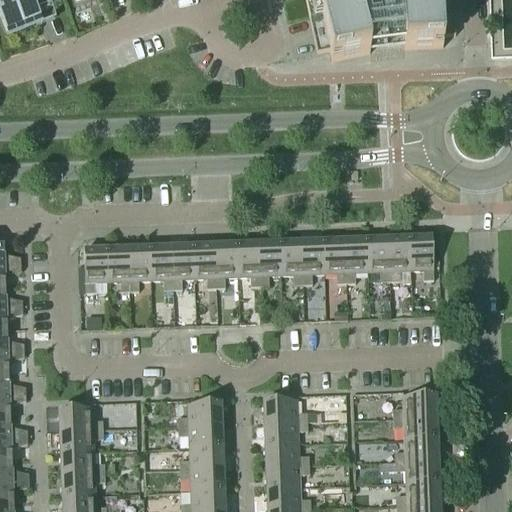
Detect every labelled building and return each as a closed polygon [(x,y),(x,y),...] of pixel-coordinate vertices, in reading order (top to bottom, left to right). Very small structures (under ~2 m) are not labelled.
[(53,8),(50,0),(0,0),(0,21),(6,35),(32,27),(30,17),(53,8)] [(72,0),(75,8),(93,2),(92,0),(72,0)] [(454,39),(452,0),(303,0),(316,57),(328,54),(331,65),(368,57),(368,55),(403,51),(403,52),(442,51),(441,40),(454,39)] [(432,285),(431,256),(431,241),(408,242),(409,276),(422,275),(422,285),(432,285)] [(409,276),(408,242),(387,243),(388,287),(397,286),(397,276),(409,276)] [(388,287),(387,243),(365,244),(366,277),(378,277),(379,287),(388,287)] [(345,288),(343,244),(322,245),(323,279),(335,278),(336,289),(345,288)] [(366,277),(365,244),(343,244),(345,288),(354,288),(354,278),(366,277)] [(323,279),(322,245),(300,246),(302,290),(311,290),(310,279),(323,279)] [(302,290),(300,246),(279,247),(280,281),(292,280),(293,290),(302,290)] [(19,263),(3,259),(2,247),(0,247),(0,269),(20,269),(19,263)] [(280,281),(279,247),(257,248),(259,291),(268,291),(267,281),(280,281)] [(259,291),(257,248),(235,249),(236,282),(249,282),(250,292),(259,291)] [(215,293),(213,249),(192,250),(193,284),(205,283),(206,293),(215,293)] [(236,282),(235,249),(213,249),(215,293),(224,293),(224,283),(236,282)] [(193,284),(192,250),(170,251),(172,295),(181,294),(181,284),(193,284)] [(172,295),(170,251),(148,252),(149,286),(162,285),(163,295),(172,295)] [(149,286),(148,252),(127,253),(128,296),(138,296),(137,286),(149,286)] [(107,287),(105,253),(83,254),(84,298),(94,298),(94,288),(107,287)] [(128,296),(127,253),(105,253),(107,287),(119,287),(119,297),(128,296)] [(4,281),(20,276),(20,269),(0,269),(0,291),(4,291),(4,281)] [(4,302),(4,291),(0,291),(0,313),(21,312),(21,306),(4,302)] [(5,324),(22,319),(21,312),(0,313),(0,334),(6,335),(5,324)] [(6,345),(6,335),(0,334),(0,356),(23,355),(23,349),(6,345)] [(7,367),(23,362),(23,355),(0,356),(0,378),(7,378),(7,367)] [(8,389),(7,378),(0,378),(0,399),(25,399),(24,392),(8,389)] [(0,421),(9,421),(9,410),(25,405),(25,399),(0,399),(0,421)] [(436,422),(435,400),(401,401),(402,414),(391,415),(392,424),(436,422)] [(296,418),(295,405),(262,406),(262,429),(306,427),(306,418),(296,418)] [(221,430),(220,408),(186,409),(187,422),(176,423),(177,432),(221,430)] [(102,435),(101,426),(91,426),(91,413),(57,414),(58,437),(102,435)] [(9,421),(0,421),(0,443),(26,442),(26,436),(9,432),(9,421)] [(436,444),(436,422),(392,424),(392,433),(402,432),(403,445),(436,444)] [(297,449),(296,437),(307,436),(306,427),(262,429),(263,450),(297,449)] [(221,452),(221,430),(177,432),(177,441),(187,441),(188,453),(221,452)] [(93,457),(92,444),(102,444),(102,435),(58,437),(59,458),(93,457)] [(10,454),(26,449),(26,442),(0,443),(0,464),(11,464),(10,454)] [(437,465),(436,444),(403,445),(403,457),(393,458),(393,467),(437,465)] [(297,461),(297,449),(263,450),(264,472),(308,470),(307,461),(297,461)] [(222,474),(221,452),(188,453),(188,465),(178,466),(178,475),(222,474)] [(93,469),(93,457),(59,458),(60,480),(103,478),(103,469),(93,469)] [(28,479),(11,475),(11,464),(0,464),(0,486),(28,485),(28,479)] [(438,487),(437,465),(393,467),(394,476),(404,476),(404,488),(438,487)] [(308,479),(308,470),(264,472),(265,493),(299,492),(298,480),(308,479)] [(223,495),(222,474),(178,475),(179,484),(189,484),(189,496),(223,495)] [(94,487),(104,487),(103,478),(60,480),(60,501),(94,500),(94,487)] [(0,507),(12,507),(12,497),(28,492),(28,485),(0,486),(0,507)] [(439,508),(438,487),(404,488),(405,500),(395,501),(395,510),(439,508)] [(299,504),(299,492),(265,493),(265,511),(309,511),(309,504),(299,504)] [(223,511),(223,495),(189,496),(190,509),(180,509),(179,511),(223,511)] [(94,511),(94,500),(60,501),(60,511),(94,511)]
